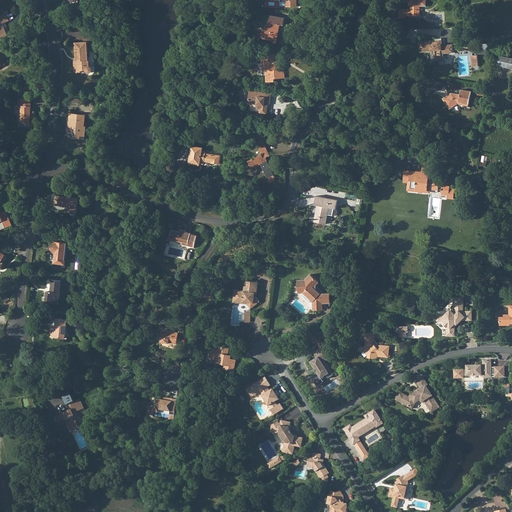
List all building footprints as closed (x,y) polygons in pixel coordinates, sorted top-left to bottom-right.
[(419,15),(419,9),(416,9),(416,4),(419,4),(425,4),(425,0),(407,0),(408,1),(408,2),(408,3),(409,4),(410,5),(410,15),(419,15)] [(1,16),(3,23),(9,21),(6,14),(1,16)] [(263,43),(273,45),(274,40),(277,41),(277,40),(276,40),(279,29),(283,30),(284,24),(270,20),(266,35),(265,35),(263,43)] [(273,45),(272,48),(276,49),(280,31),(283,31),(283,30),(279,29),(276,40),(277,40),(277,41),(274,40),(273,45)] [(459,35),(447,36),(448,43),(452,43),(459,42),(459,35)] [(433,39),(419,41),(420,51),(434,49),(435,57),(443,57),(442,52),(453,50),(452,43),(448,43),(441,44),(441,37),(433,38),(433,39)] [(74,61),(75,72),(81,72),(81,70),(86,70),(86,71),(87,71),(87,72),(88,72),(89,73),(90,73),(91,72),(92,71),(93,70),(93,69),(92,68),(92,67),(91,66),(90,66),(89,60),(88,60),(87,41),(75,42),(76,58),(76,61),(74,61)] [(498,65),(511,67),(511,57),(499,55),(498,65)] [(262,74),(265,74),(267,73),(267,79),(265,79),(265,85),(273,84),(273,81),(283,80),(282,72),(278,72),(275,73),(275,69),(276,69),(276,65),(277,65),(278,65),(278,56),(269,57),(269,60),(267,60),(267,59),(266,59),(266,60),(261,60),(262,74)] [(443,99),(449,109),(458,103),(460,103),(460,104),(469,106),(471,91),(461,89),(460,94),(460,96),(457,95),(456,94),(452,93),(443,99)] [(271,95),(250,92),(248,105),(257,106),(256,108),(258,110),(260,111),(260,114),(266,115),(268,103),(270,103),(271,95)] [(21,105),(21,123),(30,123),(30,126),(35,126),(35,112),(31,112),(31,98),(21,98),(21,105)] [(73,133),(72,138),(80,139),(81,135),(85,136),(86,126),(84,126),(85,114),(72,113),(71,117),(69,117),(68,132),(73,133)] [(200,167),(201,164),(201,163),(205,164),(205,162),(212,164),(212,165),(219,166),(220,158),(206,155),(207,153),(203,152),(203,149),(193,148),(191,165),(200,167)] [(267,150),(261,153),(262,155),(258,158),(249,162),(253,170),(262,166),(271,185),(277,183),(276,180),(277,180),(275,177),(270,167),(269,167),(268,164),(268,163),(267,160),(271,158),(267,150)] [(408,183),(407,190),(415,191),(416,189),(427,191),(427,189),(437,190),(438,180),(428,179),(430,166),(422,165),(421,173),(421,179),(414,178),(414,172),(404,171),(403,182),(408,183)] [(441,187),(441,193),(447,194),(446,196),(446,198),(453,199),(454,191),(449,190),(449,188),(441,187)] [(57,196),(56,205),(67,206),(66,212),(70,212),(75,213),(76,213),(78,198),(57,196)] [(316,198),(314,206),(317,207),(315,223),(326,226),(328,216),(335,217),(337,215),(337,214),(337,212),(337,210),(336,210),(338,201),(329,200),(328,201),(326,201),(326,199),(316,198)] [(0,212),(0,213),(3,220),(8,218),(5,211),(0,212)] [(8,218),(3,220),(6,228),(11,225),(8,218)] [(173,241),(174,240),(184,243),(183,244),(183,245),(194,248),(198,237),(192,235),(192,234),(187,233),(183,232),(174,229),(172,235),(171,235),(170,236),(170,237),(170,238),(170,240),(171,240),(171,241),(173,241)] [(51,251),(50,262),(64,264),(67,242),(52,241),(52,247),(56,248),(55,252),(51,251)] [(305,279),(298,279),(299,292),(304,292),(313,301),(313,310),(323,309),(323,303),(330,303),(330,293),(320,293),(316,289),(316,284),(319,281),(310,273),(305,279)] [(47,291),(46,302),(58,303),(61,280),(52,280),(51,292),(47,291)] [(234,290),(233,301),(246,302),(247,304),(251,308),(259,301),(256,298),(255,296),(255,293),(257,293),(258,282),(245,281),(244,291),(234,290)] [(472,320),(472,311),(462,311),(462,307),(463,307),(463,297),(453,297),(453,308),(447,315),(446,314),(442,317),(442,316),(438,316),(436,318),(436,321),(438,322),(441,322),(442,321),(447,326),(446,328),(446,336),(455,336),(454,328),(453,326),(460,319),(461,321),(472,320)] [(509,325),(509,324),(509,323),(511,322),(511,305),(509,305),(509,315),(503,315),(503,317),(499,317),(499,325),(509,325)] [(53,330),(52,337),(66,338),(68,319),(57,318),(56,327),(56,331),(54,331),(53,330)] [(399,327),(399,337),(405,337),(405,331),(408,331),(408,327),(399,327)] [(163,331),(162,342),(177,344),(178,333),(163,331)] [(368,346),(363,349),(367,354),(367,357),(374,358),(377,354),(378,355),(388,356),(389,344),(379,344),(378,344),(374,340),(375,332),(364,332),(364,339),(365,339),(365,343),(368,346)] [(314,359),(310,362),(314,367),(321,378),(326,375),(327,376),(329,377),(332,375),(332,373),(328,367),(325,361),(331,357),(324,346),(314,352),(317,357),(314,359)] [(229,349),(219,347),(219,351),(212,349),(210,359),(218,360),(217,363),(225,365),(224,371),(233,373),(236,360),(230,359),(227,358),(227,355),(229,349)] [(467,365),(467,375),(482,375),(482,374),(484,374),(484,377),(491,377),(492,375),(495,375),(495,377),(504,377),(504,367),(491,367),(491,360),(484,360),(484,366),(482,366),(482,365),(467,365)] [(455,369),(454,378),(464,379),(464,369),(455,369)] [(247,390),(250,394),(255,391),(257,395),(260,393),(263,396),(262,397),(269,407),(269,406),(271,409),(271,410),(270,411),(273,416),(283,409),(282,408),(280,404),(277,406),(275,402),(279,400),(273,390),(270,392),(267,388),(270,386),(267,381),(265,378),(247,390)] [(428,385),(423,378),(417,382),(420,388),(421,389),(416,393),(409,397),(400,392),(396,400),(413,409),(416,403),(420,400),(422,403),(424,401),(432,412),(440,407),(426,386),(428,385)] [(54,417),(56,423),(65,419),(71,430),(82,425),(76,412),(84,408),(80,399),(73,401),(70,394),(64,397),(69,410),(54,417)] [(164,401),(160,400),(160,401),(156,400),(152,413),(168,416),(167,421),(173,422),(175,410),(175,404),(176,402),(164,399),(164,401)] [(369,417),(366,419),(352,428),(351,425),(343,430),(353,445),(360,441),(358,438),(376,427),(374,424),(381,420),(374,410),(367,414),(369,417)] [(272,426),(272,428),(273,430),(276,431),(278,434),(280,434),(282,435),(285,441),(285,443),(285,444),(285,448),(284,448),(283,452),(293,454),(295,446),(301,447),(302,443),(300,442),(301,438),(293,436),(289,430),(291,423),(281,420),(281,423),(277,423),(272,426)] [(360,441),(353,445),(358,452),(365,448),(360,441)] [(365,448),(358,452),(363,461),(370,457),(365,448)] [(320,461),(320,459),(321,454),(314,453),(313,458),(310,457),(308,467),(311,467),(313,468),(319,476),(321,479),(320,484),(327,485),(329,477),(327,475),(329,474),(323,464),(321,463),(320,461)] [(267,462),(271,468),(283,461),(279,454),(267,462)] [(414,470),(408,474),(411,480),(417,475),(414,470)] [(395,489),(394,489),(391,488),(389,497),(393,498),(393,501),(392,507),(397,508),(399,502),(399,499),(400,497),(405,498),(407,487),(408,483),(408,482),(404,476),(395,482),(396,485),(395,489)] [(400,497),(399,499),(406,500),(409,488),(407,487),(405,498),(400,497)] [(328,502),(330,504),(331,505),(331,511),(346,511),(347,509),(347,504),(344,504),(344,503),(340,497),(343,495),(340,491),(337,493),(330,492),(328,502)]
